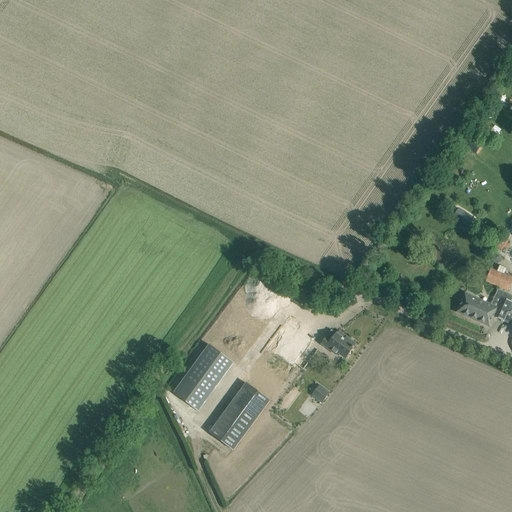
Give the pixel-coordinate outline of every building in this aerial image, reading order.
[(455,219),(468,229),(472,224),(459,214),(455,219)] [(506,268),(500,266),(497,271),(491,268),(485,282),(508,292),(511,281),(511,277),(504,274),(506,268)] [(250,290),(209,345),(174,393),(199,412),(234,363),(237,365),(277,310),(283,301),(256,281),(250,290)] [(465,294),(457,312),(472,319),(472,318),(473,315),(477,317),(490,323),(493,317),(496,308),(494,307),(491,306),(465,294)] [(496,308),(493,317),(504,321),(508,312),(511,313),(511,311),(511,302),(501,297),(496,308)] [(234,451),(269,402),(295,366),(302,371),(318,350),(311,345),(316,338),(288,319),(242,382),(245,384),(210,433),(234,451)] [(345,340),(332,330),(321,345),(331,352),(333,350),(346,359),(356,345),(346,338),(345,340)] [(309,390),(313,394),(321,386),(318,382),(309,390)] [(314,396),(324,403),(332,392),(322,385),(314,396)]
